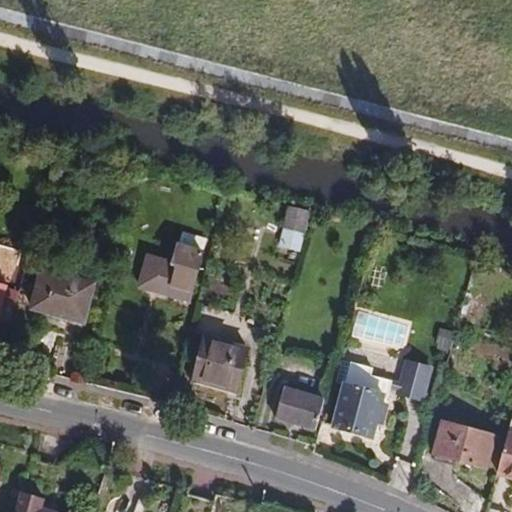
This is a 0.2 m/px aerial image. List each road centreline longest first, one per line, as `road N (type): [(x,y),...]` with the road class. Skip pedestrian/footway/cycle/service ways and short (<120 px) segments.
road 1 (track): [(0,41),(511,175)]
road 2 (secondary): [(0,401),(214,455),(377,511)]
